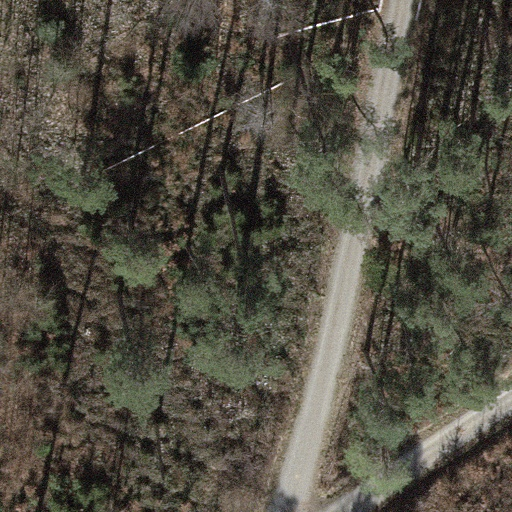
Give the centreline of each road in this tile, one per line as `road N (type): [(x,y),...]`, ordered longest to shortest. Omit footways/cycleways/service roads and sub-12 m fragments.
road 1 (track): [(288,511),(387,0)]
road 2 (track): [(337,511),(511,405)]
